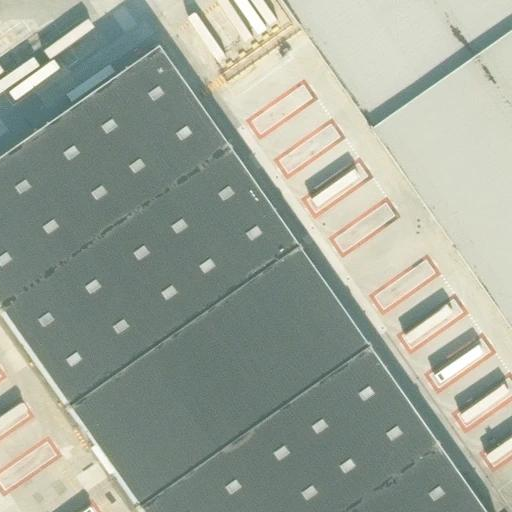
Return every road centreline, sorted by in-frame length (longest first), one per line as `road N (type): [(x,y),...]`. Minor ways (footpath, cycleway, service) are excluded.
road 1 (unknown): [(271,0),(511,336)]
road 2 (unknown): [(159,2),(0,131)]
